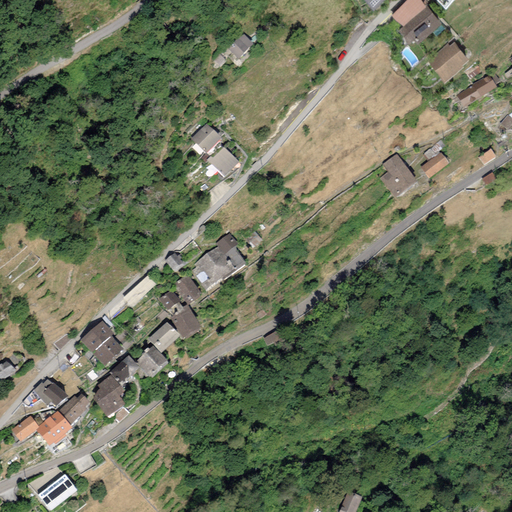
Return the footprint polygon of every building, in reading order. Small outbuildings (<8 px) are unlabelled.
[(384,0),(365,0),(374,10),(384,0)] [(417,45),(441,24),(421,0),(407,0),(391,16),(403,26),(397,31),(409,44),(414,41),(417,45)] [(437,0),(437,1),(446,9),(453,0),(437,0)] [(252,45),(243,35),(228,48),(237,59),(252,45)] [(427,60),(444,84),(463,67),(462,66),(469,61),(454,42),(449,46),(448,44),(427,60)] [(490,76),(495,84),(500,81),(494,73),(490,76)] [(489,75),(457,96),(464,108),(497,87),(495,84),(490,76),(489,75)] [(507,130),(511,123),(511,118),(507,115),(500,124),(507,130)] [(207,153),(221,138),(206,124),(192,139),(207,153)] [(239,162),(224,147),(213,158),(211,156),(207,160),(224,177),(239,162)] [(495,157),(490,149),(479,157),(484,165),(495,157)] [(440,152),(420,167),(429,178),(449,164),(440,152)] [(396,155),(382,165),(388,173),(380,179),(394,198),(417,182),(396,155)] [(497,179),(492,172),(482,179),(486,186),(497,179)] [(262,240),(253,230),(242,238),(251,249),(262,240)] [(235,271),(246,263),(236,249),(234,246),(237,244),(230,233),(216,244),(218,247),(235,271)] [(191,271),(207,292),(235,271),(218,247),(194,265),(196,267),(191,271)] [(184,264),(175,253),(165,261),(174,272),(184,264)] [(187,274),(173,284),(188,305),(202,295),(187,274)] [(149,276),(123,299),(131,307),(156,285),(149,276)] [(172,290),(159,299),(167,311),(180,302),(172,290)] [(189,307),(170,318),(183,339),(201,328),(189,307)] [(141,321),(137,318),(116,337),(126,348),(132,342),(130,339),(137,333),(133,328),(141,321)] [(111,335),(113,334),(102,321),(99,323),(81,339),(93,352),(111,335)] [(166,322),(147,339),(161,353),(180,336),(166,322)] [(111,335),(93,352),(105,366),(124,349),(111,335)] [(153,345),(135,362),(150,379),(168,362),(153,345)] [(139,368),(128,356),(109,373),(111,375),(120,386),(139,368)] [(8,360),(0,364),(0,379),(14,370),(8,360)] [(119,395),(125,392),(120,386),(111,375),(97,386),(99,388),(97,390),(93,399),(107,416),(125,404),(119,395)] [(56,406),(67,396),(53,382),(52,384),(47,379),(43,384),(41,383),(34,391),(47,406),(51,403),(56,406)] [(58,412),(70,426),(87,410),(84,407),(89,403),(81,394),(77,398),(75,396),(58,412)] [(65,434),(72,427),(70,426),(58,412),(58,411),(38,426),(39,428),(36,430),(49,446),(54,443),(55,444),(66,436),(65,434)] [(11,430),(20,442),(36,430),(39,428),(38,426),(30,416),(11,430)] [(65,474),(38,495),(50,511),(77,490),(65,474)] [(355,511),(362,497),(347,491),(338,511),(355,511)]
